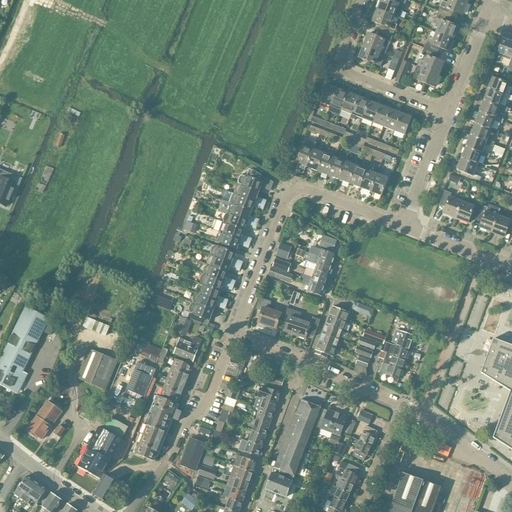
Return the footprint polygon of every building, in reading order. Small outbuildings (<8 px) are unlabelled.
[(386,0),(381,0),(377,10),(394,17),(396,10),(402,12),(406,1),(404,0),(390,0),(390,1),(386,0)] [(442,2),(437,13),(451,18),(453,13),(462,16),(467,4),(457,0),(448,0),(447,4),(442,2)] [(381,26),(379,31),(392,37),(397,25),(391,23),(394,17),(377,10),(372,23),(381,26)] [(439,27),(436,33),(453,39),(457,28),(449,24),(451,18),(437,13),(433,24),(439,27)] [(368,34),(363,46),(380,53),(382,46),(388,48),(392,37),(379,31),(376,37),(368,34)] [(428,37),(423,49),(437,54),(440,49),(448,52),(453,39),(436,33),(434,40),(428,37)] [(500,44),(497,53),(499,54),(496,61),(500,63),(502,57),(510,60),(511,58),(511,55),(511,42),(502,39),(500,44)] [(377,59),(380,53),(363,46),(359,58),(381,67),(383,61),(377,59)] [(425,62),(422,69),(439,75),(443,63),(435,60),(437,54),(423,49),(419,60),(425,62)] [(395,51),(393,57),(399,60),(401,53),(395,51)] [(394,72),(399,60),(393,58),(388,70),(394,72)] [(398,74),(395,82),(400,84),(404,76),(409,64),(403,61),(398,74)] [(434,88),(439,75),(422,69),(416,66),(412,79),(434,88)] [(504,95),(503,97),(511,100),(511,97),(511,96),(505,93),(509,83),(493,77),(488,89),(504,95)] [(326,85),(319,102),(330,107),(337,89),(326,85)] [(337,89),(330,107),(328,112),(339,116),(341,111),(347,93),(337,89)] [(488,89),(484,100),(500,107),(499,109),(507,112),(508,108),(500,105),(503,97),(504,95),(488,89)] [(347,93),(341,111),(351,115),(358,97),(347,93)] [(358,97),(351,115),(362,119),(369,101),(358,97)] [(484,100),(479,112),(495,118),(494,121),(502,123),(504,119),(496,116),(499,109),(500,107),(484,100)] [(369,101),(362,119),(372,123),(379,105),(369,101)] [(379,105),(372,123),(383,127),(390,110),(379,105)] [(390,110),(383,127),(394,131),(400,114),(390,110)] [(491,130),(490,132),(498,135),(499,131),(491,128),(494,120),(494,121),(495,118),(479,112),(475,123),(491,130)] [(400,114),(394,131),(405,136),(411,118),(400,114)] [(313,117),(311,122),(322,126),(324,121),(317,118),(313,117)] [(324,121),(322,126),(333,130),(335,125),(324,121)] [(475,123),(470,135),(486,141),(485,144),(493,147),(495,143),(487,140),(490,132),(491,130),(475,123)] [(333,130),(343,134),(344,135),(345,132),(346,130),(335,125),(333,130)] [(310,126),(308,131),(319,135),(321,130),(310,126)] [(321,130),(319,135),(330,139),(332,134),(321,130)] [(343,134),(343,136),(354,141),(355,136),(345,132),(344,135),(343,134)] [(54,146),(60,148),(64,136),(58,134),(54,146)] [(332,134),(330,139),(341,143),(341,141),(342,138),(332,134)] [(482,153),(481,155),(489,158),(490,154),(483,151),(485,144),(486,141),(470,135),(466,147),(482,153)] [(342,138),(341,141),(352,145),(354,141),(343,136),(342,138)] [(355,136),(354,141),(362,144),(363,142),(365,143),(366,140),(355,136)] [(366,140),(365,143),(375,147),(377,142),(366,138),(366,140)] [(354,141),(352,145),(362,149),(363,146),(362,146),(362,144),(354,141)] [(377,142),(375,147),(386,151),(388,146),(377,142)] [(302,145),(296,163),(307,167),(313,150),(302,145)] [(361,152),(372,156),(374,151),(363,146),(362,149),(361,152)] [(388,146),(386,151),(397,155),(399,150),(388,146)] [(466,147),(461,158),(477,165),(477,167),(484,170),(486,166),(478,163),(481,155),(482,153),(466,147)] [(313,150),(307,167),(317,171),(324,154),(313,150)] [(374,151),(372,156),(383,160),(385,155),(374,151)] [(324,154),(317,171),(328,176),(335,158),(324,154)] [(335,158),(328,176),(338,180),(345,162),(335,158)] [(477,167),(477,165),(461,158),(457,170),(473,176),(472,178),(480,181),(481,177),(474,174),(477,167)] [(345,162),(338,180),(349,184),(356,166),(345,162)] [(42,194),(53,169),(45,166),(35,191),(42,194)] [(356,166),(349,184),(360,188),(366,170),(356,166)] [(237,184),(258,192),(260,187),(263,186),(264,188),(270,190),(273,182),(249,169),(246,176),(241,174),(241,175),(239,177),(237,181),(238,184),(237,184)] [(366,170),(360,188),(370,192),(377,174),(366,170)] [(0,171),(0,205),(5,208),(9,198),(12,200),(19,185),(15,183),(7,180),(9,175),(0,171)] [(377,174),(370,192),(381,196),(388,179),(377,174)] [(234,194),(264,205),(266,202),(259,199),(258,200),(256,197),(258,192),(237,184),(237,185),(238,185),(235,187),(234,191),(234,194)] [(443,214),(455,218),(461,202),(451,198),(452,195),(444,192),(439,205),(445,208),(443,214)] [(230,203),(251,211),(253,206),(256,205),(256,207),(263,209),(264,205),(234,194),(231,196),(230,200),(230,203)] [(461,202),(455,218),(467,223),(470,218),(475,220),(481,205),(475,203),(474,207),(461,202)] [(226,213),(257,224),(258,221),(252,218),(250,219),(249,216),(251,211),(230,203),(230,204),(228,206),(226,210),(227,213),(226,213)] [(481,205),(475,220),(481,222),(479,228),(491,233),(498,216),(501,209),(488,205),(487,208),(481,205)] [(223,222),(244,230),(246,225),(248,224),(249,226),(255,228),(257,224),(226,213),(227,213),(224,215),(223,219),(223,222)] [(498,216),(491,233),(504,238),(506,232),(511,234),(511,232),(511,217),(510,221),(498,216)] [(219,232),(249,244),(251,240),(245,237),(243,238),(242,235),(244,230),(223,222),(223,223),(220,225),(219,229),(219,232)] [(215,242),(236,250),(238,244),(241,243),(242,245),(248,247),(249,244),(219,232),(217,234),(215,238),(215,241),(215,242)] [(336,241),(322,235),(318,246),(333,251),(336,241)] [(275,256),(287,261),(292,247),(280,243),(275,256)] [(210,255),(240,267),(242,263),(236,261),(234,261),(233,259),(235,253),(214,245),(214,246),(212,248),(210,252),(211,255),(210,255)] [(308,257),(307,257),(315,260),(332,266),(335,256),(322,251),(311,247),(309,254),(308,257)] [(296,255),(304,258),(306,252),(298,249),(296,255)] [(207,265),(206,265),(228,273),(229,268),(232,267),(233,268),(239,271),(240,267),(210,255),(210,256),(208,258),(206,261),(207,265)] [(305,261),(303,267),(304,267),(314,271),(328,276),(332,266),(315,260),(307,257),(306,261),(305,261)] [(275,259),(272,267),(288,273),(291,264),(275,259)] [(203,274),(233,286),(235,282),(228,280),(227,280),(226,278),(228,273),(206,265),(207,265),(204,267),(203,271),(203,274)] [(268,276),(289,284),(292,276),(271,268),(268,276)] [(304,275),(303,278),(325,286),(328,276),(314,271),(312,278),(304,275)] [(199,284),(220,292),(222,287),(225,286),(225,287),(232,290),(233,286),(203,274),(203,275),(201,277),(199,280),(200,284),(199,284)] [(301,280),(300,284),(305,286),(306,284),(309,285),(307,292),(321,296),(325,286),(303,278),(302,280),(301,280)] [(195,293),(226,305),(227,301),(221,299),(219,299),(218,297),(220,292),(199,284),(197,286),(195,290),(196,293),(195,293)] [(192,303),(213,311),(215,306),(217,305),(218,306),(224,309),(226,305),(195,293),(196,294),(193,296),(192,299),(192,303)] [(156,296),(152,305),(168,311),(172,302),(156,296)] [(275,329),(280,314),(268,310),(270,302),(268,301),(259,298),(256,309),(262,311),(257,323),(275,329)] [(371,317),(373,310),(352,302),(350,310),(371,317)] [(209,321),(213,311),(192,303),(190,305),(188,309),(189,312),(188,312),(188,313),(189,313),(186,319),(201,324),(203,319),(209,321)] [(24,307),(0,356),(0,369),(17,377),(46,318),(24,307)] [(332,307),(328,316),(345,322),(348,314),(332,307)] [(287,309),(283,321),(287,323),(283,332),(305,339),(307,335),(312,337),(313,337),(320,320),(319,320),(312,318),(310,323),(299,320),(301,314),(287,309)] [(149,314),(150,317),(153,318),(156,317),(157,314),(156,311),(153,310),(150,311),(149,314)] [(392,321),(399,324),(401,318),(394,315),(392,321)] [(328,316),(325,324),(342,331),(345,322),(328,316)] [(113,339),(105,336),(109,327),(86,318),(83,327),(87,329),(84,339),(109,349),(113,339)] [(181,318),(176,333),(182,336),(185,328),(188,329),(191,321),(181,318)] [(325,324),(322,333),(339,339),(342,331),(325,324)] [(409,324),(407,331),(420,336),(423,329),(409,324)] [(363,336),(376,341),(376,342),(375,344),(382,347),(385,338),(378,335),(378,336),(365,331),(363,336)] [(401,332),(396,346),(408,351),(411,341),(412,336),(401,332)] [(322,333),(319,341),(335,348),(339,339),(322,333)] [(178,344),(174,354),(192,362),(201,340),(194,338),(191,344),(185,341),(179,339),(177,343),(178,344)] [(372,350),(375,344),(360,338),(358,344),(372,350)] [(511,346),(493,339),(480,373),(510,392),(493,438),(511,450),(511,346)] [(315,350),(316,350),(314,354),(326,358),(327,355),(332,357),(335,348),(319,341),(315,350)] [(381,351),(381,352),(405,361),(408,351),(396,346),(386,343),(383,352),(381,351)] [(156,362),(161,351),(146,344),(142,355),(156,362)] [(369,358),(372,353),(357,347),(355,352),(369,358)] [(105,391),(117,361),(89,349),(77,379),(105,391)] [(384,360),(383,363),(402,370),(405,361),(381,352),(378,358),(384,360)] [(258,357),(255,366),(267,370),(270,361),(258,357)] [(366,368),(368,361),(358,357),(355,364),(366,368)] [(175,359),(171,369),(189,376),(193,366),(175,359)] [(380,362),(376,371),(398,379),(402,370),(383,363),(380,362)] [(135,371),(127,390),(143,397),(151,378),(155,370),(138,363),(135,371)] [(0,385),(10,391),(17,377),(0,369),(0,385)] [(171,369),(167,378),(185,385),(189,376),(171,369)] [(268,375),(266,381),(281,386),(283,381),(268,375)] [(167,378),(163,388),(181,395),(185,385),(167,378)] [(236,391),(237,389),(230,387),(228,393),(234,396),(235,394),(237,395),(238,391),(236,391)] [(159,397),(158,397),(177,404),(181,395),(163,388),(160,397),(159,397)] [(267,389),(263,399),(276,403),(280,393),(267,389)] [(158,397),(155,406),(172,414),(176,404),(177,405),(177,404),(158,397)] [(263,399),(259,409),(273,414),(276,403),(263,399)] [(300,399),(274,467),(294,475),(313,426),(320,408),(320,407),(300,399)] [(42,440),(61,412),(51,405),(52,403),(50,402),(49,403),(47,402),(27,429),(42,440)] [(155,406),(151,416),(168,423),(172,414),(155,406)] [(320,408),(313,426),(339,436),(344,423),(342,423),(344,417),(327,410),(327,411),(320,408)] [(222,409),(218,421),(229,424),(233,413),(222,409)] [(259,409),(256,419),(255,422),(262,424),(263,421),(269,424),(273,414),(259,409)] [(173,419),(178,421),(182,412),(176,410),(173,419)] [(356,420),(359,421),(368,425),(372,416),(360,411),(356,420)] [(151,416),(147,425),(164,433),(168,423),(151,416)] [(98,428),(77,467),(99,479),(111,457),(117,461),(127,443),(121,440),(128,428),(125,426),(110,418),(103,430),(98,428)] [(221,433),(224,423),(219,421),(215,430),(221,433)] [(255,422),(252,432),(265,436),(268,426),(269,424),(263,421),(262,424),(255,422)] [(59,438),(65,430),(59,425),(53,434),(59,438)] [(147,425),(143,435),(161,442),(164,433),(147,425)] [(343,433),(352,437),(354,431),(345,427),(343,433)] [(365,427),(359,441),(356,440),(371,446),(375,437),(374,437),(376,431),(365,427)] [(215,431),(211,443),(220,447),(225,435),(215,431)] [(252,432),(248,442),(261,447),(265,436),(252,432)] [(143,435),(139,444),(157,452),(161,442),(143,435)] [(195,471),(205,444),(190,439),(180,465),(195,471)] [(355,450),(353,453),(352,456),(363,461),(366,455),(371,446),(356,440),(352,449),(355,450)] [(258,457),(261,447),(248,442),(245,452),(258,457)] [(338,443),(334,453),(343,457),(347,447),(338,443)] [(153,461),(157,452),(139,444),(135,454),(153,461)] [(211,444),(206,456),(212,458),(214,452),(216,453),(219,447),(211,444)] [(331,460),(337,462),(340,456),(334,453),(331,460)] [(215,460),(205,456),(202,464),(212,467),(215,460)] [(237,456),(233,466),(252,473),(256,462),(237,456)] [(303,457),(297,474),(306,478),(308,478),(310,477),(311,475),(311,473),(310,472),(309,471),(303,468),(303,467),(305,468),(308,459),(303,457)] [(335,476),(339,478),(353,484),(357,476),(356,475),(358,469),(341,461),(335,476)] [(201,466),(198,476),(208,479),(211,469),(201,466)] [(233,466),(230,476),(249,483),(252,473),(233,466)] [(286,497),(294,475),(274,467),(271,466),(269,472),(272,473),(265,489),(286,497)] [(326,473),(322,482),(328,484),(332,475),(326,473)] [(179,481),(169,474),(164,481),(170,485),(167,489),(172,493),(176,488),(174,487),(179,481)] [(431,511),(440,487),(403,474),(391,505),(374,499),(369,511),(431,511)] [(18,489),(14,494),(21,498),(24,501),(37,483),(27,476),(26,478),(24,481),(18,489)] [(111,490),(115,482),(104,476),(93,494),(104,501),(111,490)] [(226,486),(232,488),(245,493),(249,483),(230,476),(226,486)] [(200,487),(204,479),(198,477),(195,485),(200,487)] [(336,487),(338,488),(337,489),(349,494),(353,484),(339,478),(336,487)] [(126,489),(115,482),(111,490),(121,496),(126,489)] [(37,483),(24,501),(28,503),(30,500),(29,499),(30,497),(37,503),(46,490),(37,483)] [(305,493),(315,497),(319,487),(309,483),(305,493)] [(325,494),(345,503),(349,494),(337,489),(332,486),(330,491),(326,490),(325,494)] [(194,490),(196,491),(204,497),(207,491),(195,487),(194,490)] [(232,488),(228,498),(242,503),(245,493),(232,488)] [(206,500),(196,491),(191,496),(201,505),(206,500)] [(50,511),(53,511),(62,501),(51,493),(42,506),(50,511)] [(327,511),(339,511),(340,511),(346,511),(346,510),(343,509),(345,503),(325,494),(323,498),(332,502),(329,507),(330,507),(327,511)] [(198,502),(189,495),(185,500),(193,507),(198,502)] [(228,498),(225,508),(234,511),(238,511),(242,503),(228,498)]
